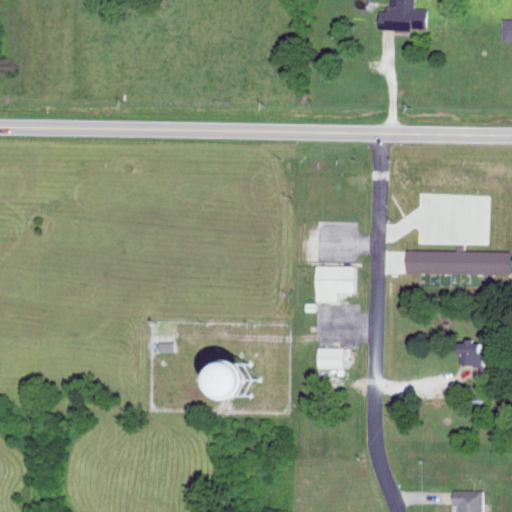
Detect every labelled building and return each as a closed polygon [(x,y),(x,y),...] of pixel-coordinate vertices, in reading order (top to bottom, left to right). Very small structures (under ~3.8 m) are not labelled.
[(383,26),(431,28),(431,7),(418,7),(418,0),(392,0),(392,10),(384,9),(383,26)] [(412,271),(511,272),(511,249),(412,248),(412,271)] [(341,300),(342,290),(361,291),(361,264),(321,264),(321,299),(341,300)] [(489,339),(466,339),(466,364),(490,363),(489,339)] [(178,340),(163,341),(163,350),(178,349),(178,340)] [(349,346),(320,346),(320,366),(349,366),(349,346)] [(255,397),(288,396),(288,370),(278,371),(278,363),(255,364),(255,397)] [(486,511),(487,489),(458,488),(458,503),(463,503),(462,511),(486,511)]
